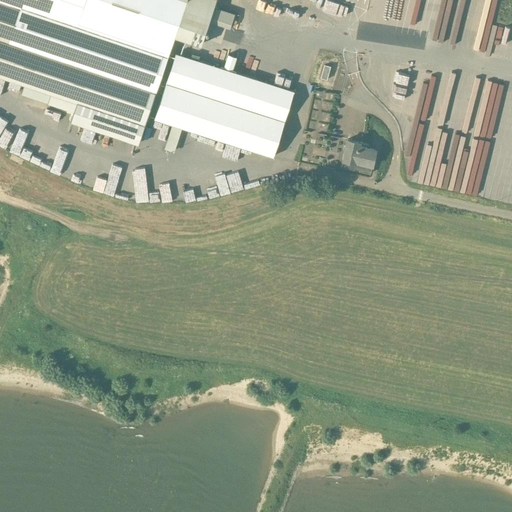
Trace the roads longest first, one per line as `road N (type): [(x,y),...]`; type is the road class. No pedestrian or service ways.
road 1 (unclassified): [(354,30),(357,84),(395,137),(388,188)]
road 2 (unclassified): [(511,215),(388,188)]
